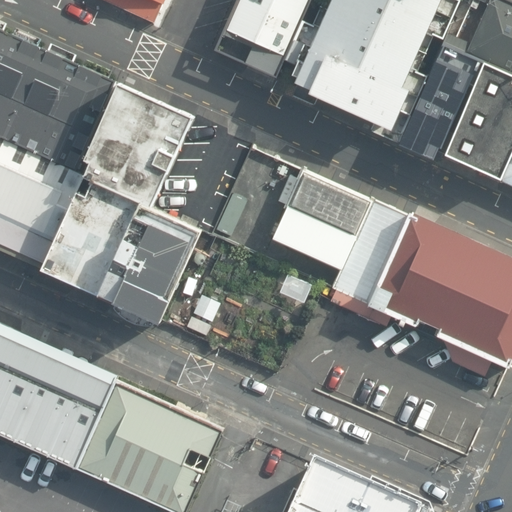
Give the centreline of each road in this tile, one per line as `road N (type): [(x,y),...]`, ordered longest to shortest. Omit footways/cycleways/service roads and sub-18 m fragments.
road 1 (unclassified): [(494,511),(0,287)]
road 2 (unclassified): [(28,0),(511,219)]
